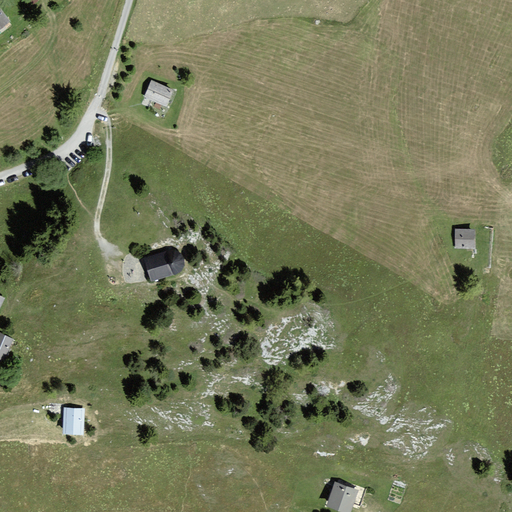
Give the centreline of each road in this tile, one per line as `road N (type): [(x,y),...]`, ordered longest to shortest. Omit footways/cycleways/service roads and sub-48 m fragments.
road 1 (unclassified): [(0,176),(63,149),(80,132),(129,0)]
road 2 (track): [(94,109),(108,129),(97,229),(106,251),(131,269)]
